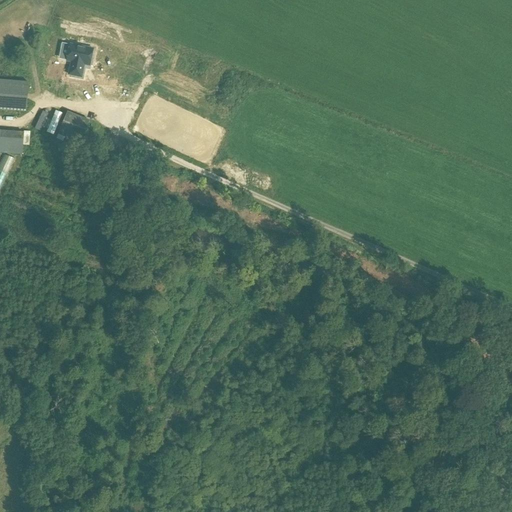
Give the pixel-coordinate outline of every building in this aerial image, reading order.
[(90,65),(91,49),(68,47),(66,64),(71,64),(70,77),(83,78),(84,69),(83,69),(83,65),(90,65)] [(43,80),(52,72),(44,63),(35,71),(43,80)] [(0,109),(26,111),(28,83),(0,80),(0,109)] [(59,132),(82,141),(91,121),(67,112),(59,132)] [(188,115),(186,129),(197,130),(199,116),(188,115)] [(0,153),(23,155),(23,145),(29,145),(30,132),(24,132),(0,130),(0,153)] [(82,145),(97,151),(100,142),(86,136),(82,145)]
